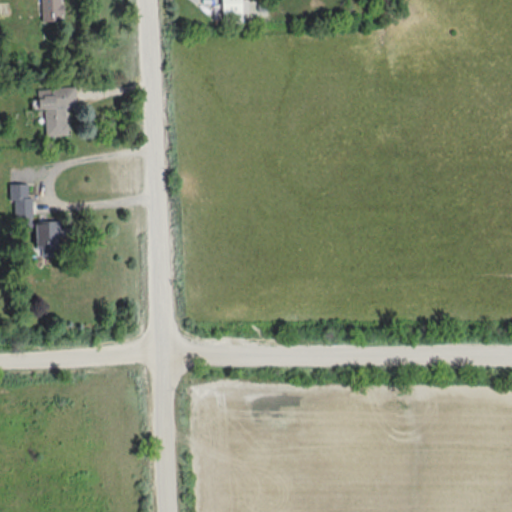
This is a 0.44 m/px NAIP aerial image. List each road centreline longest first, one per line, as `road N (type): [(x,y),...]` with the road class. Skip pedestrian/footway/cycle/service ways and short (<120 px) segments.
road 1 (residential): [(173,511),(151,0)]
road 2 (residential): [(0,361),(511,353)]
